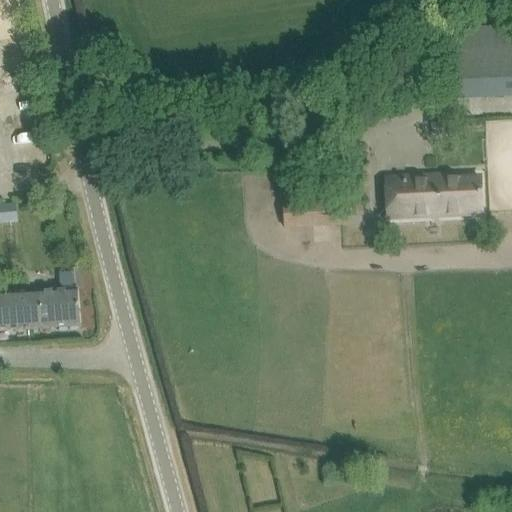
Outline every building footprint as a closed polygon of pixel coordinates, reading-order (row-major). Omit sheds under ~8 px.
[(511,52),(509,53),(448,56),(450,100),(511,96),(511,52)] [(387,179),(389,220),(482,216),(480,179),(439,180),(439,176),(387,179)] [(283,198),(285,228),(343,226),(342,195),(283,198)] [(15,206),(0,207),(0,224),(17,222),(15,206)] [(78,290),(0,296),(0,332),(81,327),(78,290)]
